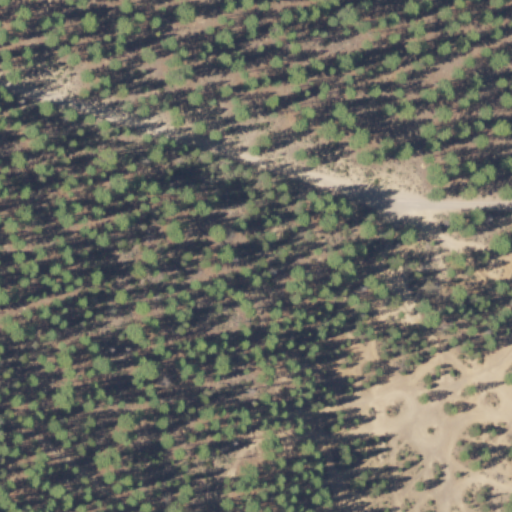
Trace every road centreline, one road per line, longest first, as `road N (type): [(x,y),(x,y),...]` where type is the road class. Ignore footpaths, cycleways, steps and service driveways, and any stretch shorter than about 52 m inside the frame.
road 1 (residential): [(511,204),(374,200),(0,88)]
road 2 (track): [(511,328),(490,283),(401,204)]
road 3 (track): [(0,416),(135,511)]
